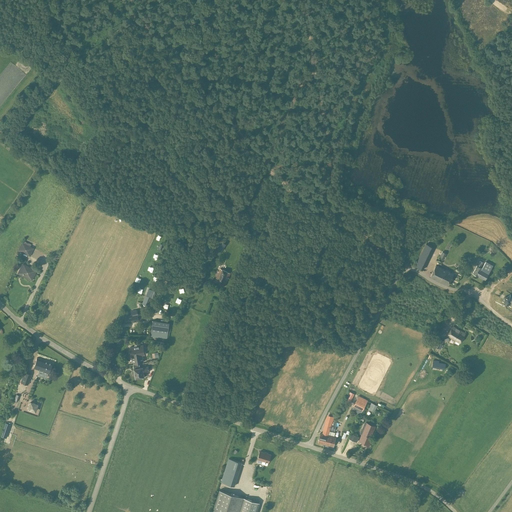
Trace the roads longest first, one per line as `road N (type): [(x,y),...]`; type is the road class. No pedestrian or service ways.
road 1 (unclassified): [(511,325),(469,292),(405,269),(307,446)]
road 2 (unclassified): [(455,511),(421,482),(307,446)]
road 3 (unclassified): [(132,387),(71,356),(0,303)]
road 4 (unclassified): [(181,403),(230,272)]
road 5 (unclassified): [(307,446),(181,403)]
road 6 (unclassified): [(88,511),(132,387)]
